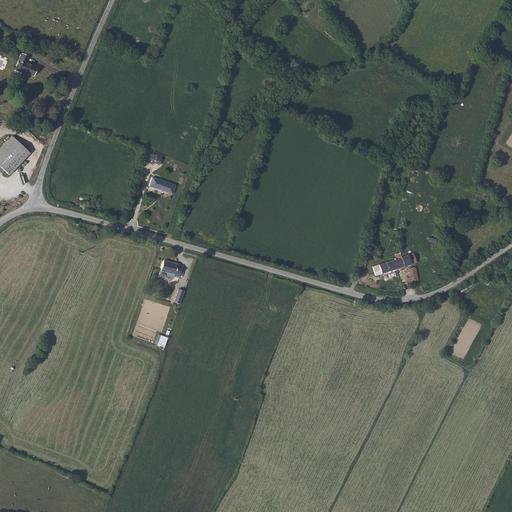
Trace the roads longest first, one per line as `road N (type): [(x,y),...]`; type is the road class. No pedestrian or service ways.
road 1 (unclassified): [(37,207),(381,300),(426,297),(511,244)]
road 2 (unclassified): [(37,207),(114,0)]
